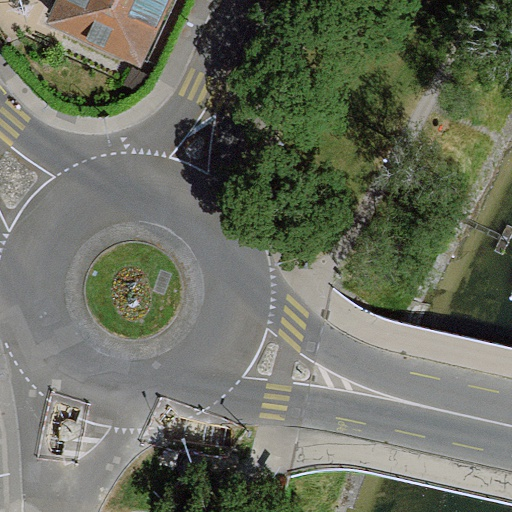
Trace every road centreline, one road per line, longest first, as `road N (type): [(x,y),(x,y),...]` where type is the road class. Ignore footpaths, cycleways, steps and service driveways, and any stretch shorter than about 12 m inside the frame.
road 1 (tertiary): [(188,375),(226,394),(355,412),(511,452)]
road 2 (tertiary): [(511,403),(404,379),(321,339),(235,273)]
road 3 (residential): [(255,13),(113,182)]
road 4 (residential): [(216,224),(228,100),(255,13)]
road 5 (unclassified): [(29,317),(26,411),(42,511)]
road 6 (tertiary): [(29,317),(61,366),(114,391),(144,391)]
road 7 (unclassified): [(76,511),(100,456),(144,391)]
road 8 (tertiary): [(96,186),(0,110)]
road 9 (tertiary): [(96,186),(47,222),(25,278)]
